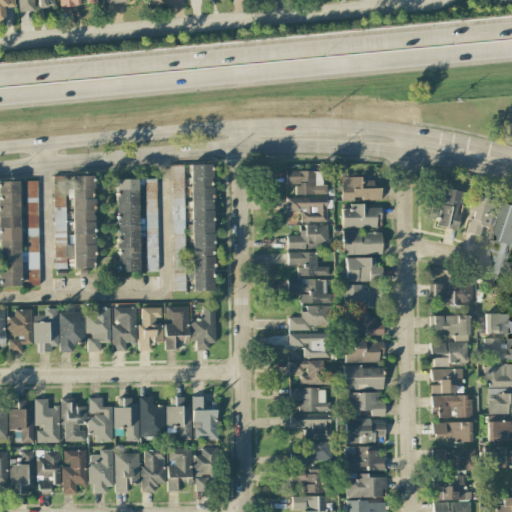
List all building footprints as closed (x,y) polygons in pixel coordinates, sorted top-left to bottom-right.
[(16,0),(18,12),(35,11),(35,8),(54,6),(53,0),(16,0)] [(171,165),(173,290),(184,290),(182,165),(171,165)] [(189,165),(192,290),(213,290),(210,165),(189,165)] [(323,172),(286,171),(285,184),(295,184),(295,194),(323,195),(323,172)] [(52,176),(54,268),(64,268),(63,176),(52,176)] [(70,177),(72,269),(94,268),(91,176),(70,177)] [(341,201),(380,200),(380,188),(373,188),(373,177),(340,178),(341,201)] [(144,179),(145,271),(156,271),(155,179),(144,179)] [(24,181),(26,285),(37,285),(36,180),(24,181)] [(115,180),(115,272),(137,272),(136,180),(115,180)] [(0,181),(0,286),(19,286),(18,181),(0,181)] [(464,192),(441,188),(434,226),(457,230),(464,192)] [(466,233),(479,236),(481,226),(488,228),(496,201),(473,195),(468,211),(471,212),(466,233)] [(326,222),(325,198),(286,198),(286,211),(300,211),(300,222),(326,222)] [(511,242),(511,204),(501,201),(490,238),(511,245),(511,242)] [(341,206),(342,228),(380,227),(380,207),(361,208),(361,206),(341,206)] [(327,225),(302,225),(302,236),(287,236),(287,249),(318,248),(318,241),(328,241),(327,225)] [(381,232),(342,232),(342,255),(381,254),(381,232)] [(297,276),(328,275),(328,266),(316,267),(316,252),(287,253),(287,266),(297,266),(297,276)] [(374,258),(345,258),(346,282),(381,281),(381,267),(374,267),(374,258)] [(299,303),(330,303),(330,294),(325,294),(325,280),(287,279),(287,292),(299,292),(299,303)] [(471,304),(471,282),(443,282),(443,284),(428,284),(428,304),(471,304)] [(343,309),(373,308),(373,303),(383,303),(383,286),(343,287),(343,309)] [(213,306),(214,344),(206,344),(207,349),(194,349),(194,340),(191,340),(190,320),(201,319),(201,307),(213,306)] [(139,307),(139,323),(136,323),(135,353),(151,353),(152,341),(160,341),(161,327),(153,327),(153,316),(159,316),(159,308),(139,307)] [(165,307),(165,319),(170,319),(170,323),(163,324),(164,350),(176,350),(176,341),(182,341),(182,344),(187,344),(186,307),(165,307)] [(309,330),(309,326),(328,325),(328,307),(300,307),(300,318),(287,318),(288,331),(309,330)] [(108,308),(108,343),(100,343),(100,351),(86,351),(86,338),(91,338),(91,333),(84,333),(84,314),(90,314),(90,308),(108,308)] [(135,308),(135,345),(129,345),(129,343),(124,343),(124,350),(112,350),(112,308),(135,308)] [(56,309),(56,346),(50,346),(50,353),(37,353),(37,343),(32,343),(31,316),(43,316),(43,309),(56,309)] [(30,310),(30,344),(20,344),(20,352),(6,352),(6,316),(13,316),(13,310),(30,310)] [(57,312),(58,353),(71,353),(71,344),(83,344),(83,311),(57,312)] [(382,335),(382,323),(375,323),(375,312),(351,313),(351,336),(382,335)] [(508,313),(483,314),(484,334),(511,333),(511,321),(508,322),(508,313)] [(468,315),(428,316),(429,334),(453,334),(453,342),(468,341),(468,315)] [(328,334),(288,333),(288,347),(303,347),(303,357),(328,358),(328,334)] [(502,339),(485,338),(484,359),(511,359),(511,337),(502,338),(502,339)] [(344,362),(382,362),(382,342),(344,341),(344,362)] [(467,343),(429,342),(429,356),(432,356),(432,367),(447,367),(447,364),(466,365),(467,343)] [(300,384),(333,384),(332,375),(323,375),(322,361),(289,361),(289,374),(300,374),(300,384)] [(486,388),(511,387),(511,364),(485,366),(486,388)] [(382,367),(343,367),(344,390),(382,389),(382,367)] [(461,369),(429,369),(430,383),(430,394),(462,393),(461,369)] [(298,412),(330,411),(330,402),(325,402),(324,388),(289,389),(289,401),(298,401),(298,412)] [(487,414),(511,413),(511,388),(486,389),(487,414)] [(377,392),(347,393),(348,417),(359,416),(359,412),(370,411),(370,417),(384,416),(383,401),(378,401),(377,392)] [(192,396),(193,440),(217,440),(216,403),(204,404),(204,396),(192,396)] [(430,397),(431,418),(471,417),(470,396),(430,397)] [(60,398),(61,425),(63,425),(64,441),(83,440),(83,431),(78,430),(78,425),(85,425),(85,406),(74,407),(74,397),(60,398)] [(87,397),(87,441),(111,441),(111,406),(101,406),(101,397),(87,397)] [(138,397),(139,438),(165,437),(164,404),(151,404),(151,397),(138,397)] [(190,403),(191,440),(178,440),(178,428),(166,428),(165,406),(174,406),(174,397),(183,397),(183,403),(190,403)] [(112,406),(113,428),(125,428),(126,441),(138,440),(136,404),(130,404),(130,398),(120,398),(121,406),(112,406)] [(26,399),(12,400),(12,409),(8,409),(8,430),(22,430),(22,442),(32,442),(32,405),(26,405),(26,399)] [(34,399),(35,425),(42,425),(42,430),(35,430),(35,444),(61,444),(60,404),(52,404),(52,408),(47,408),(46,399),(34,399)] [(330,439),(330,415),(289,415),(289,428),(305,428),(305,439),(330,439)] [(346,444),(384,443),(383,419),(345,420),(346,444)] [(511,421),(485,422),(486,441),(511,440),(511,426),(511,427),(511,421)] [(431,423),(431,436),(445,436),(445,442),(470,442),(470,422),(431,423)] [(311,465),(311,461),(330,461),(330,442),(299,443),(299,453),(290,453),(290,466),(311,465)] [(168,447),(168,460),(173,460),(173,465),(166,465),(166,493),(180,493),(180,482),(190,482),(190,447),(168,447)] [(192,455),(192,475),(203,474),(203,477),(195,477),(195,491),(217,490),(217,447),(199,447),(199,455),(192,455)] [(385,471),(385,458),(374,458),(374,447),(344,447),(344,470),(385,471)] [(58,449),(59,485),(50,485),(50,494),(37,494),(36,476),(35,475),(35,450),(58,449)] [(89,455),(88,484),(92,484),(92,493),(105,493),(105,487),(112,487),(113,449),(98,449),(98,455),(89,455)] [(143,449),(162,449),(163,459),(157,460),(158,466),(165,466),(165,485),(153,485),(153,493),(140,493),(139,466),(144,466),(143,449)] [(85,450),(86,486),(79,486),(78,484),(75,484),(75,494),(61,494),(61,467),(70,467),(69,462),(63,462),(63,450),(85,450)] [(33,451),(33,488),(27,488),(27,494),(14,494),(14,485),(8,485),(8,451),(33,451)] [(139,452),(139,483),(129,483),(129,478),(124,478),(124,492),(114,492),(113,453),(139,452)] [(325,471),(290,469),(290,482),(304,483),(303,492),(324,493),(325,471)] [(385,476),(346,475),(345,497),(380,498),(380,489),(385,489),(385,476)] [(435,500),(470,501),(470,492),(463,492),(463,478),(436,477),(435,500)] [(325,496),(290,497),(291,510),(302,510),(302,511),(333,511),(334,510),(326,510),(325,496)] [(511,511),(511,498),(499,498),(499,511),(487,511),(511,511)] [(383,511),(384,501),(346,502),(345,511),(383,511)] [(431,511),(469,511),(469,502),(432,503),(431,511)]
